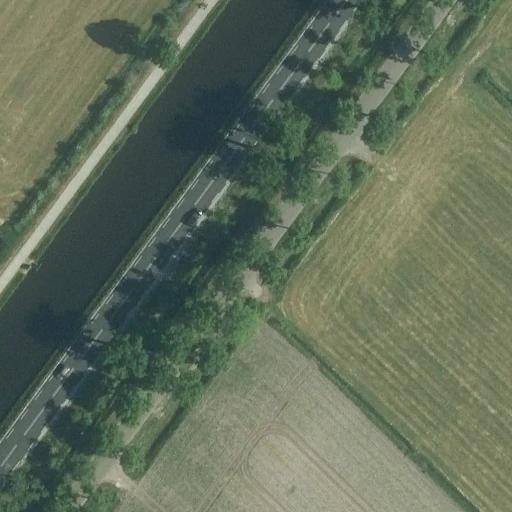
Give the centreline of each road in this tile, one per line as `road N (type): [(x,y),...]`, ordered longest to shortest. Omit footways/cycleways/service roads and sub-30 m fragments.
road 1 (unclassified): [(65,511),(444,0)]
road 2 (primary): [(0,464),(344,0)]
